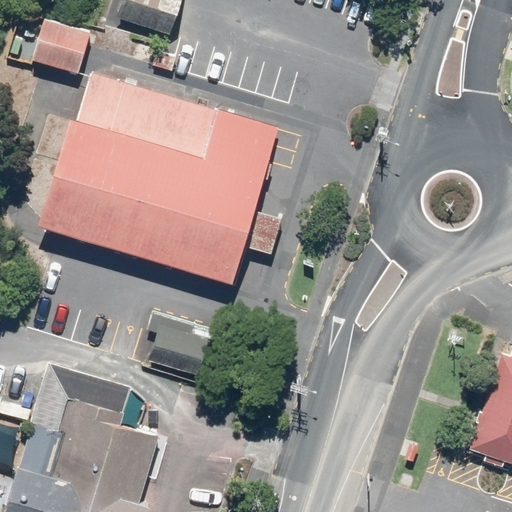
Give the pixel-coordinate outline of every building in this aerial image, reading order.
[(183,0),(123,0),(119,16),(173,34),(183,0)] [(93,32),(47,17),(35,57),(81,72),(89,46),(93,32)] [(287,129),(94,74),(50,226),(243,281),(287,129)] [(159,330),(150,359),(200,374),(212,336),(194,331),(196,322),(153,309),(148,327),(159,330)] [(502,347),(467,439),(511,455),(511,343),(510,350),(502,347)] [(131,385),(50,364),(35,416),(6,511),(152,511),(155,504),(141,500),(161,436),(119,424),(131,385)]
